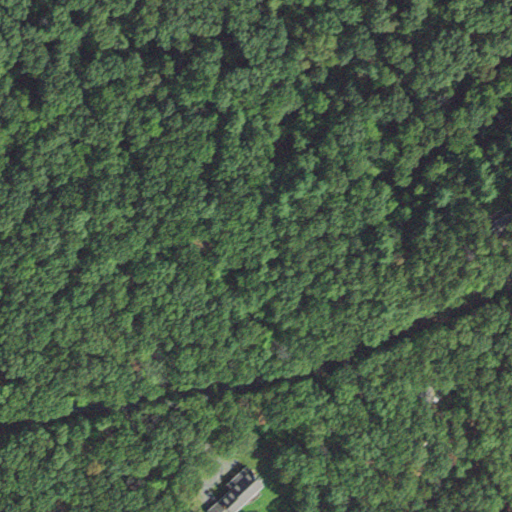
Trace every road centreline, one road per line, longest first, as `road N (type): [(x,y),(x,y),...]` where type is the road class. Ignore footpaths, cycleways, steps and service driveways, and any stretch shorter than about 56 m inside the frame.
road 1 (residential): [(0,410),(124,405),(204,391),(511,269)]
road 2 (residential): [(245,378),(249,323),(221,292),(203,254)]
